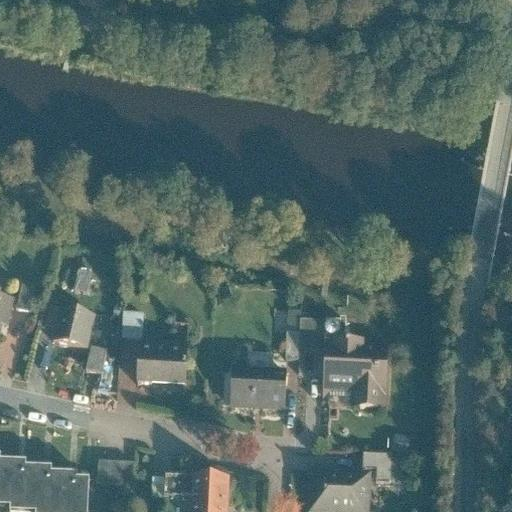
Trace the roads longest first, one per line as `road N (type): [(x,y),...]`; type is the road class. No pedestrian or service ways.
road 1 (residential): [(443,0),(235,36),(165,35),(0,5)]
road 2 (tertiary): [(464,511),(473,294),(511,75)]
road 3 (residential): [(278,511),(280,460),(0,399)]
